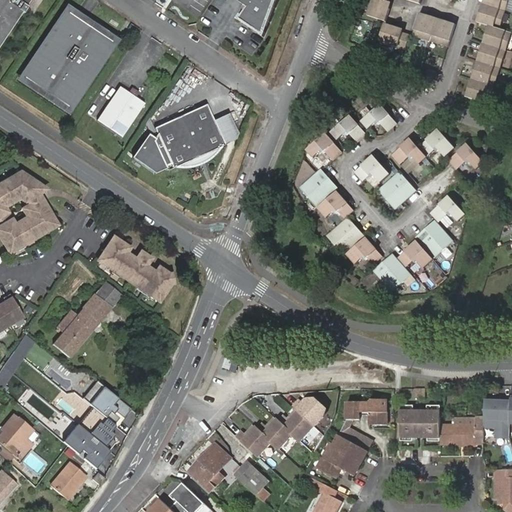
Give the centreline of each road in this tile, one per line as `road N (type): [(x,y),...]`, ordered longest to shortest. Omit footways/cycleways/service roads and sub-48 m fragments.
road 1 (tertiary): [(511,362),(446,361),(361,345),(259,289)]
road 2 (residential): [(211,302),(159,421),(101,511)]
road 3 (tertiary): [(0,115),(188,239)]
road 4 (residential): [(511,125),(434,106),(310,41)]
road 5 (residential): [(287,105),(126,0)]
road 6 (residential): [(364,503),(381,470),(471,474),(473,511)]
road 7 (residential): [(287,105),(238,228)]
